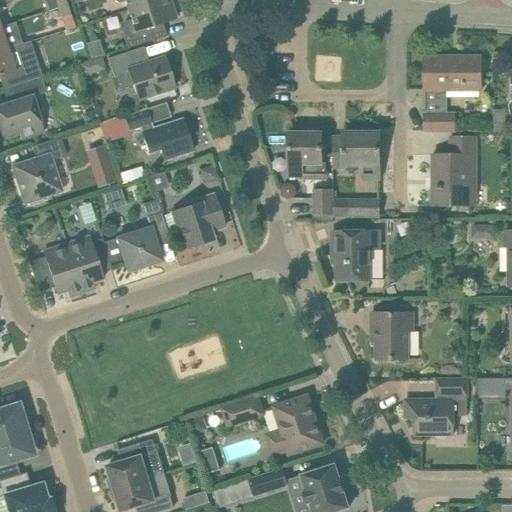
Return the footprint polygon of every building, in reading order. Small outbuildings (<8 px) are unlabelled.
[(125,1),(128,10),(158,0),(112,0),(115,0),(116,4),(125,1)] [(170,0),(158,0),(128,10),(131,19),(122,22),(124,26),(121,27),(128,48),(167,35),(163,23),(170,20),(173,15),(171,9),(173,8),(170,0)] [(68,5),(58,8),(66,30),(75,27),(68,5)] [(0,26),(0,51),(7,49),(21,45),(13,22),(0,26)] [(0,78),(3,88),(41,76),(37,64),(31,66),(24,44),(21,45),(7,49),(0,51),(0,78)] [(134,85),(139,100),(174,88),(164,57),(142,64),(137,49),(108,58),(118,90),(134,85)] [(481,57),(425,57),(425,131),(456,131),(455,113),(448,114),(448,89),(482,89),(481,57)] [(41,76),(3,88),(4,90),(8,88),(12,102),(0,105),(0,128),(3,139),(19,134),(21,139),(44,132),(37,111),(42,109),(37,95),(46,92),(41,76)] [(124,116),(129,131),(140,128),(149,153),(160,149),(164,161),(174,158),(193,151),(182,118),(153,128),(147,109),(124,116)] [(507,109),(495,109),(494,131),(506,131),(507,109)] [(129,131),(124,116),(100,124),(105,142),(130,134),(129,131)] [(290,176),(301,176),(301,178),(326,178),(326,162),(322,162),(322,133),(290,132),(290,176)] [(333,136),(333,168),(344,168),(344,163),(365,163),(365,178),(380,178),(380,133),(344,133),(344,136),(333,136)] [(433,154),(433,205),(435,205),(453,205),(470,205),(470,171),(475,171),(475,137),(451,137),(451,154),(433,154)] [(12,166),(24,203),(28,202),(29,206),(44,201),(43,197),(62,191),(52,160),(63,157),(57,138),(32,146),(36,158),(12,166)] [(91,167),(97,188),(115,182),(108,161),(91,167)] [(144,176),(140,166),(124,171),(127,181),(144,176)] [(313,214),(333,214),(333,199),(333,190),(313,190),(313,214)] [(181,229),(187,248),(214,239),(211,231),(225,227),(214,194),(185,204),(186,207),(171,212),(177,230),(181,229)] [(333,199),(333,214),(333,216),(378,216),(378,200),(333,199)] [(157,200),(142,204),(149,227),(151,227),(164,222),(157,200)] [(117,238),(128,271),(162,260),(151,227),(117,238)] [(337,248),(338,280),(370,280),(369,248),(380,248),(380,230),(333,231),(333,248),(337,248)] [(89,236),(66,244),(82,293),(95,289),(93,283),(103,280),(101,272),(112,268),(102,238),(91,242),(89,236)] [(82,293),(66,244),(43,251),(45,257),(29,262),(39,292),(55,287),(58,294),(68,291),(70,297),(82,293)] [(372,313),(372,330),(377,330),(377,359),(409,359),(409,330),(413,330),(413,313),(372,313)] [(406,400),(406,418),(414,418),(415,434),(454,434),(454,416),(467,416),(467,379),(437,379),(437,395),(438,395),(438,402),(432,402),(432,399),(406,400)] [(258,395),(222,408),(228,425),(264,414),(258,395)] [(274,407),(282,431),(272,434),(270,443),(271,447),(278,453),(288,450),(289,454),(324,443),(318,424),(315,425),(312,414),(314,413),(308,395),(274,407)] [(0,436),(26,429),(24,425),(27,422),(24,411),(20,410),(18,405),(0,410),(0,436)] [(203,415),(189,420),(194,434),(208,429),(203,415)] [(26,429),(0,436),(0,479),(10,477),(6,462),(33,454),(31,449),(34,446),(31,435),(27,434),(26,429)] [(108,466),(115,488),(165,473),(158,451),(157,451),(153,439),(119,450),(122,461),(108,466)] [(213,447),(199,452),(207,474),(220,469),(213,447)] [(302,475),(307,491),(304,492),(307,503),(310,502),(313,511),(335,511),(349,508),(336,464),(302,475)] [(284,467),(249,478),(254,495),(289,484),(284,467)] [(10,477),(0,480),(0,497),(3,496),(7,511),(36,511),(53,507),(50,498),(47,499),(42,483),(30,487),(26,472),(20,474),(10,477)] [(165,473),(115,488),(121,511),(136,506),(137,511),(158,511),(174,507),(171,496),(172,495),(165,473)] [(236,482),(213,490),(219,507),(241,499),(236,482)]
